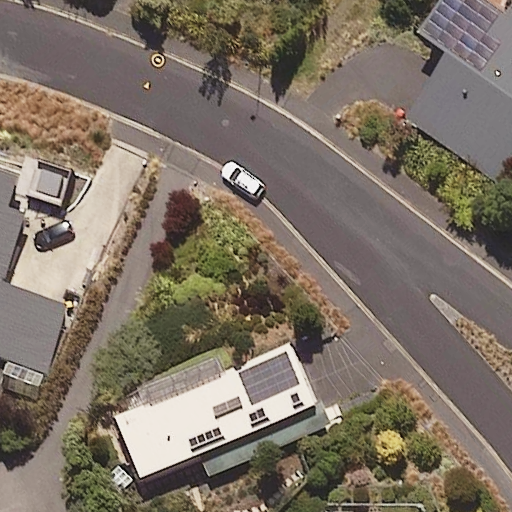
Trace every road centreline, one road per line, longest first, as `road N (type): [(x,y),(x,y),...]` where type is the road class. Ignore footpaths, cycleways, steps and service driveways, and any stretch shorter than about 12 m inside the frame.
road 1 (residential): [(0,35),(222,120),(330,196)]
road 2 (residential): [(511,435),(375,270),(330,196)]
road 3 (residential): [(330,196),(511,314)]
